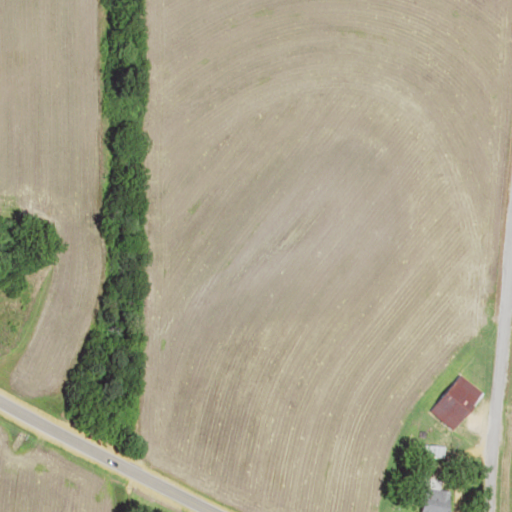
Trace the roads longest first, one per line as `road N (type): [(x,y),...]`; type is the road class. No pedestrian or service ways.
road 1 (residential): [(195,511),(0,410)]
road 2 (residential): [(490,511),(511,329)]
